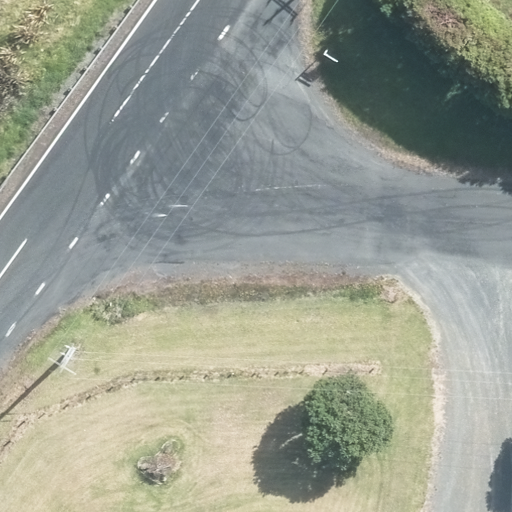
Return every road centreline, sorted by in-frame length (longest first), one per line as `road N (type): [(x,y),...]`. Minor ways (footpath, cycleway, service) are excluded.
road 1 (unclassified): [(142,123),(511,156)]
road 2 (unclassified): [(142,123),(0,307)]
road 3 (unclassified): [(230,0),(142,123)]
